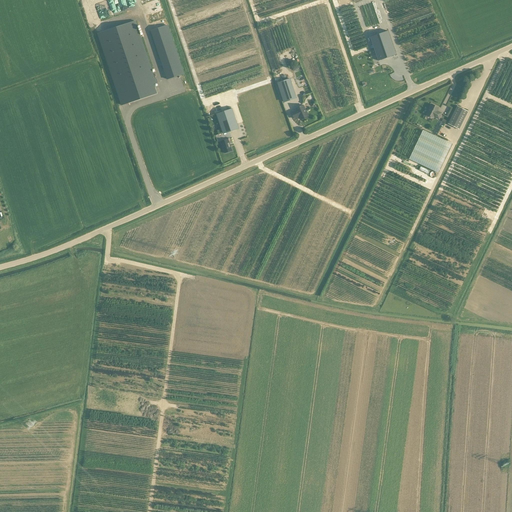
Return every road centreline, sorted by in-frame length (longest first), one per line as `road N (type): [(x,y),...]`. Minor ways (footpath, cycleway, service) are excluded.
road 1 (unclassified): [(0,267),(106,228),(511,47)]
road 2 (track): [(149,511),(180,274),(107,258),(106,228)]
